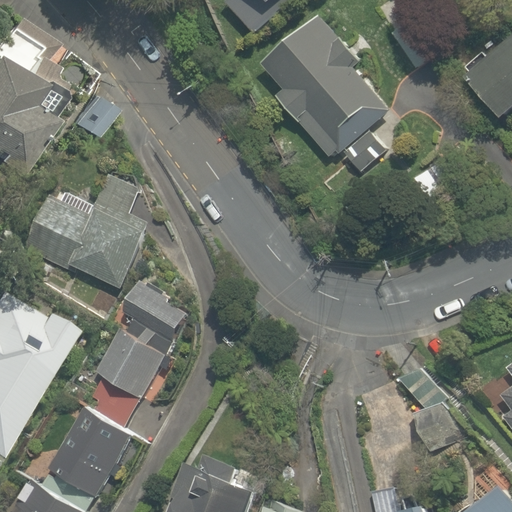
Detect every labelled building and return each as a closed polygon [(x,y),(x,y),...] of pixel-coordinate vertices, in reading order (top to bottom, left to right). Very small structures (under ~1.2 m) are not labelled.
[(390,152),(374,131),(397,114),(319,14),(259,61),(286,95),(280,99),(332,165),(338,160),(344,155),(360,175),(390,152)] [(511,42),(494,60),(485,50),(468,65),(477,75),(471,81),(507,120),(511,115),(511,42)] [(25,102),(35,84),(0,62),(0,158),(21,171),(53,119),(25,102)] [(111,106),(92,95),(74,124),(93,135),(111,106)] [(100,206),(57,185),(26,248),(120,294),(154,224),(134,214),(144,193),(113,178),(100,206)] [(195,313),(143,286),(127,316),(134,320),(103,380),(145,401),(176,342),(179,343),(195,313)] [(0,465),(72,337),(0,296),(0,465)] [(511,411),(506,414),(511,422),(511,393),(503,400),(511,411)] [(136,435),(91,409),(54,472),(100,498),(136,435)] [(251,511),(258,494),(236,485),(242,470),(208,456),(202,472),(184,465),(169,502),(178,506),(175,511),(251,511)] [(84,511),(33,482),(15,511),(84,511)] [(511,511),(511,493),(509,489),(481,511),(511,511)]
